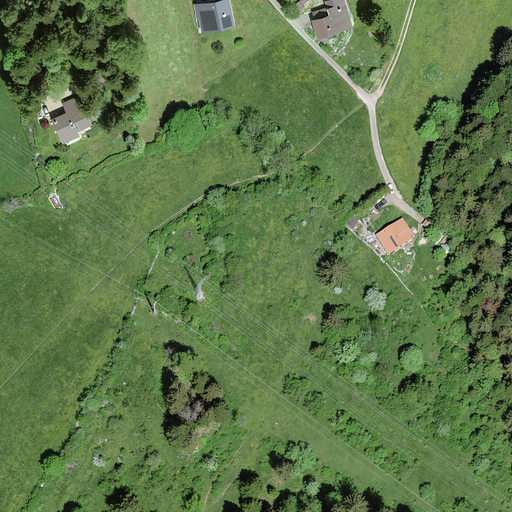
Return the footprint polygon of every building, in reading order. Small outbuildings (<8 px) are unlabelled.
[(236,26),(230,0),(215,0),(194,5),(200,33),(236,26)] [(313,19),(318,38),(354,28),(346,0),(328,0),(325,1),(329,15),(313,19)] [(53,116),(63,143),(81,137),(77,128),(90,124),(80,96),(62,103),(66,111),(53,116)] [(352,219),(346,224),(352,229),(357,224),(352,219)] [(402,220),(377,236),(387,252),(393,248),(398,245),(400,248),(414,239),(402,220)]
